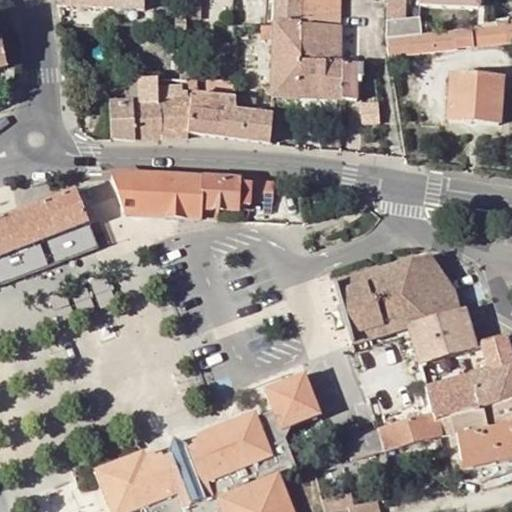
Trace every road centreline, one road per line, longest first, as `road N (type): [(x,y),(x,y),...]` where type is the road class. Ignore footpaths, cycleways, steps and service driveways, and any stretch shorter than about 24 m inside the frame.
road 1 (tertiary): [(399,183),(268,162),(96,156)]
road 2 (unclassified): [(399,183),(405,233),(467,258),(511,319)]
